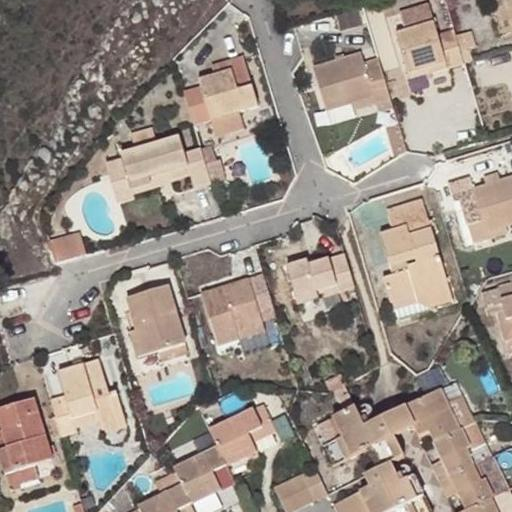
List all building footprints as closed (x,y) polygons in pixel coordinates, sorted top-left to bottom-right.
[(511,33),(511,21),(505,0),(497,0),(508,35),(511,33)] [(427,77),(465,65),(456,37),(455,31),(437,36),(434,25),(395,37),(407,74),(419,70),(425,68),(427,77)] [(471,32),(456,37),(465,65),(473,62),(469,50),(476,48),(471,32)] [(376,104),(391,100),(380,64),(367,69),(363,56),(314,71),(326,111),(353,103),(374,97),(376,104)] [(185,93),(195,127),(211,122),(240,113),(259,107),(243,57),(222,64),(225,73),(216,76),(198,81),(200,87),(185,93)] [(222,64),(213,66),(216,76),(225,73),(222,64)] [(419,70),(422,78),(427,77),(425,68),(419,70)] [(353,103),(355,110),(376,104),(374,97),(353,103)] [(378,112),(393,108),(391,100),(376,104),(378,112)] [(240,113),(211,122),(216,139),(246,130),(240,113)] [(395,156),(407,152),(398,124),(386,128),(395,156)] [(206,167),(202,152),(202,150),(186,155),(181,138),(122,156),(131,187),(150,181),(148,176),(165,171),(169,183),(190,176),(194,191),(212,185),(206,167)] [(212,150),(202,152),(206,167),(216,164),(212,150)] [(216,164),(206,167),(212,185),(226,181),(221,162),(216,164)] [(131,187),(133,194),(169,183),(165,171),(148,176),(150,181),(131,187)] [(499,176),(484,180),(486,188),(501,183),(499,176)] [(511,224),(511,179),(501,183),(486,188),(473,192),(477,204),(463,208),(474,243),(489,239),(487,231),(505,226),(511,224)] [(427,303),(451,296),(424,202),(387,213),(393,233),(380,237),(389,269),(396,267),(399,275),(392,278),(382,281),(389,306),(414,299),(427,303)] [(487,231),(489,239),(507,233),(505,226),(487,231)] [(52,246),(58,266),(87,257),(89,256),(83,237),(52,246)] [(356,290),(346,256),(315,265),(311,266),(309,261),(289,267),(300,307),(320,301),(318,294),(338,288),(340,295),(356,290)] [(396,267),(389,269),(392,278),(399,275),(396,267)] [(260,316),(275,311),(265,276),(237,285),(238,290),(226,294),(225,288),(203,295),(218,347),(240,341),(238,334),(264,326),(262,321),(260,316)] [(511,282),(498,286),(499,290),(508,322),(511,320),(511,282)] [(238,290),(237,285),(225,288),(226,294),(238,290)] [(318,294),(320,301),(340,295),(338,288),(318,294)] [(158,354),(186,347),(169,289),(128,301),(137,334),(139,333),(146,358),(158,354)] [(506,342),(511,340),(511,320),(508,322),(499,290),(483,295),(489,317),(498,315),(506,342)] [(414,299),(389,306),(391,313),(415,307),(430,311),(454,305),(451,296),(427,303),(414,299)] [(262,321),(277,317),(275,311),(260,316),(262,321)] [(238,334),(240,341),(266,333),(264,326),(238,334)] [(139,333),(137,334),(131,335),(139,360),(146,358),(139,333)] [(186,347),(158,354),(161,364),(188,356),(186,347)] [(58,375),(65,396),(51,400),(56,417),(63,438),(78,433),(76,428),(74,419),(96,412),(99,421),(101,428),(124,421),(115,394),(109,396),(99,362),(58,375)] [(462,429),(474,423),(455,383),(441,390),(461,430),(462,429)] [(347,412),(357,407),(346,384),(336,389),(347,412)] [(427,397),(406,407),(416,427),(420,437),(429,433),(434,443),(461,430),(441,390),(427,397)] [(218,400),(200,408),(203,414),(221,406),(218,400)] [(7,447),(0,448),(0,456),(6,477),(31,469),(53,462),(35,401),(0,411),(0,422),(3,433),(7,447)] [(263,427),(261,423),(272,418),(266,405),(255,410),(211,431),(220,448),(229,467),(258,452),(254,443),(250,434),(263,427)] [(370,450),(379,469),(388,464),(405,456),(396,437),(386,416),(367,426),(357,407),(347,412),(335,418),(317,427),(326,445),(324,446),(335,467),(370,450)] [(415,428),(405,407),(398,411),(386,416),(396,437),(408,431),(415,428)] [(74,419),(76,428),(99,421),(96,412),(74,419)] [(57,439),(63,438),(56,417),(51,419),(57,439)] [(272,418),(261,423),(263,427),(250,434),(254,443),(278,431),(272,418)] [(103,435),(126,428),(124,421),(101,428),(103,435)] [(479,463),(492,456),(476,423),(474,423),(462,429),(479,463)] [(479,463),(462,429),(461,430),(434,443),(443,462),(446,468),(436,473),(441,482),(479,463)] [(276,433),(259,442),(266,454),(283,445),(276,433)] [(220,448),(176,470),(184,487),(192,505),(223,490),(215,473),(229,467),(220,448)] [(500,474),(492,456),(479,463),(487,480),(500,474)] [(443,462),(433,467),(436,473),(446,468),(443,462)] [(479,463),(441,482),(446,494),(457,489),(460,495),(467,511),(491,499),(495,498),(492,491),(487,480),(479,463)] [(369,482),(390,472),(394,470),(391,465),(389,465),(366,477),(369,482)] [(31,469),(6,477),(8,485),(13,484),(19,482),(33,478),(31,469)] [(302,475),(315,502),(328,495),(316,469),(302,475)] [(397,485),(390,472),(369,482),(371,487),(362,492),(368,506),(356,511),(393,511),(406,506),(409,511),(432,511),(415,476),(397,485)] [(289,481),(302,508),(315,502),(302,475),(289,481)] [(275,489),(286,511),(294,511),(302,508),(289,481),(275,489)] [(505,485),(492,491),(495,498),(508,491),(505,485)] [(179,511),(180,511),(192,505),(184,487),(140,507),(141,510),(142,511),(179,511)] [(457,489),(446,494),(449,500),(460,495),(457,489)] [(511,511),(511,500),(508,491),(495,498),(491,499),(497,511),(511,511)] [(362,492),(335,505),(338,511),(356,511),(368,506),(362,492)] [(83,506),(85,511),(94,508),(91,497),(81,500),(83,506)] [(467,511),(466,511),(497,511),(491,499),(467,511)]
